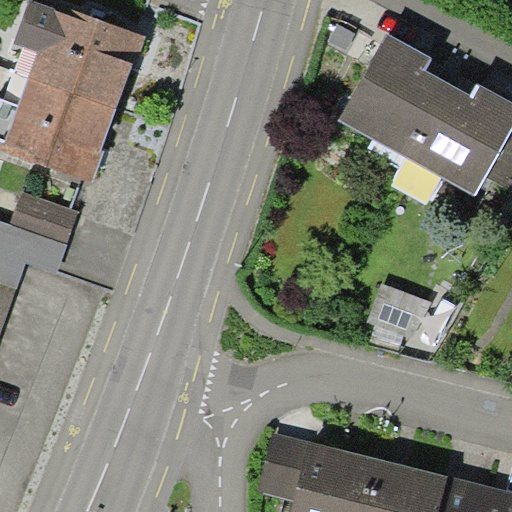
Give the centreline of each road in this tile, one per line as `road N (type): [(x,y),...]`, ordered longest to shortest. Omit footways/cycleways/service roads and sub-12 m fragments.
road 1 (tertiary): [(258,10),(135,381)]
road 2 (residential): [(198,407),(326,375),(511,423)]
road 3 (tertiary): [(135,381),(90,511)]
